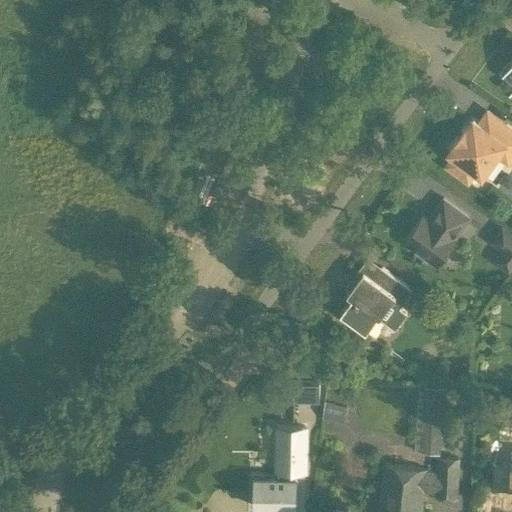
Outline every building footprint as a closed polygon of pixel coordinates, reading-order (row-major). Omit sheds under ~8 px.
[(511,60),(501,75),(511,83),(511,60)] [(496,154),(507,162),(511,155),(511,129),(487,111),(478,123),(472,118),(465,127),(463,126),(453,140),(455,141),(449,150),(454,155),(447,165),(467,180),(475,170),(481,174),(496,154)] [(427,219),(422,216),(403,241),(436,265),(454,239),(453,238),(468,217),(443,198),(427,219)] [(493,260),(508,271),(511,265),(511,234),(501,226),(491,241),(502,249),(493,260)] [(389,302),(398,309),(412,290),(380,267),(372,278),(363,271),(346,293),(351,297),(339,312),(365,331),(376,316),(378,317),(389,302)] [(310,373),(310,359),(288,359),(287,372),(310,373)] [(294,400),(318,400),(318,385),(294,384),(294,400)] [(419,452),(440,454),(445,386),(424,385),(419,452)] [(325,399),(321,415),(342,421),(347,404),(325,399)] [(254,505),(296,506),(296,471),(307,471),(307,442),(302,442),(302,425),(276,425),(276,431),(277,431),(277,444),(279,444),(278,477),(254,476),(254,505)] [(420,511),(424,489),(435,490),(435,496),(458,497),(460,456),(437,455),(436,472),(425,471),(425,469),(386,464),(380,511),(420,511)]
